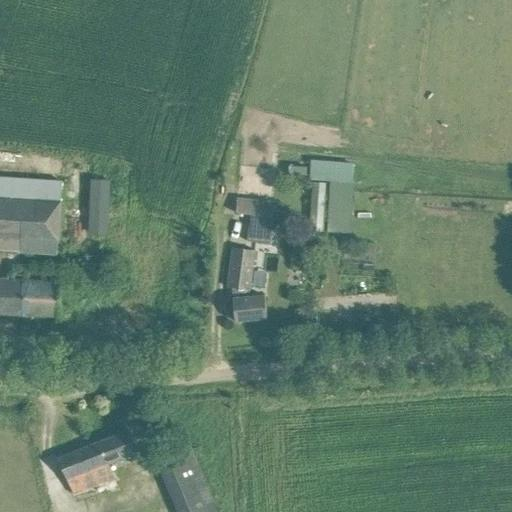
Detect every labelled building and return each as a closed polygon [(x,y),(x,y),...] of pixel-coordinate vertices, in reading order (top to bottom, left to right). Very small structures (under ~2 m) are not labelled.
[(62,182),(0,177),(0,249),(57,254),(62,182)] [(91,178),(88,234),(108,235),(111,179),(91,178)] [(309,230),(322,231),(327,183),(313,182),(309,230)] [(250,215),(248,240),(271,243),(272,237),(278,237),(279,225),(272,224),(274,204),(239,200),(238,213),(250,215)] [(128,248),(87,245),(85,277),(126,280),(128,248)] [(233,247),(228,287),(232,288),(235,321),(267,318),(265,295),(250,297),(249,290),(250,290),(255,250),(233,247)] [(0,313),(60,316),(61,282),(28,281),(28,267),(14,267),(13,275),(7,275),(7,276),(3,276),(2,280),(0,279),(0,313)] [(131,430),(58,460),(73,493),(113,477),(107,463),(139,450),(131,430)] [(180,511),(216,511),(184,438),(162,447),(167,458),(160,461),(180,511)]
